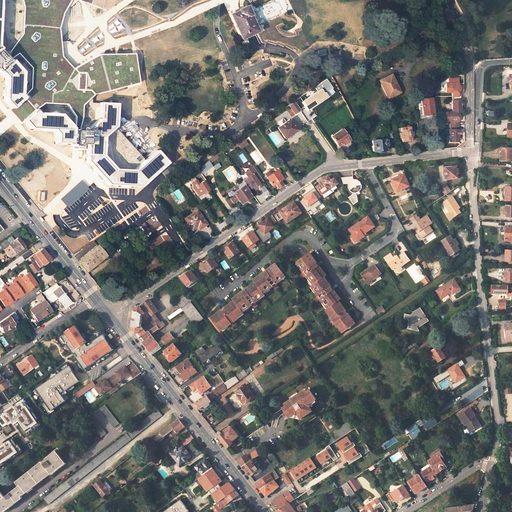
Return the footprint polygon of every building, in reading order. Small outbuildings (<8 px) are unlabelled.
[(0,0),(0,67),(10,77),(9,99),(18,109),(30,98),(26,94),(28,72),(15,57),(10,52),(4,45),(6,0),(0,0)] [(22,0),(23,1),(25,7),(23,34),(10,52),(15,57),(20,54),(34,68),(32,88),(26,94),(30,98),(40,109),(46,103),(69,105),(77,116),(76,125),(79,128),(82,128),(84,119),(85,105),(96,95),(142,84),(137,53),(101,55),(75,68),(64,56),(61,28),(64,13),(71,0),(78,0),(91,5),(93,0),(22,0)] [(297,52),(309,46),(301,27),(294,30),(295,33),(291,34),(290,34),(287,34),(284,33),(282,32),(280,29),(279,27),(285,24),(280,16),(284,14),(285,14),(287,13),(287,12),(286,9),(287,6),(284,0),(270,0),(254,7),(254,6),(253,6),(250,2),(248,3),(249,4),(238,10),(237,9),(234,11),(235,12),(229,14),(240,39),(256,31),(262,43),(266,43),(267,42),(275,45),(277,44),(283,47),(285,46),(291,50),(293,49),(297,52)] [(252,53),(248,43),(242,46),(247,56),(252,53)] [(377,80),(386,97),(400,90),(395,80),(393,81),(389,74),(377,80)] [(299,100),(306,111),(328,97),(325,92),(332,87),(326,78),(312,87),(314,90),(299,100)] [(455,91),(455,82),(442,83),(443,92),(449,92),(449,112),(443,112),(444,121),(448,121),(448,129),(447,129),(447,141),(456,141),(455,111),(458,111),(457,91),(455,91)] [(418,98),(421,115),(433,113),(431,96),(418,98)] [(286,105),(293,115),(298,111),(292,101),(286,105)] [(44,113),(40,109),(28,121),(36,128),(58,130),(62,134),(61,142),(90,144),(90,161),(112,186),(145,188),(172,163),(160,149),(138,169),(121,167),(109,154),(109,137),(121,127),(122,103),(101,102),(100,118),(90,128),(82,128),(79,128),(76,125),(66,113),(44,113)] [(294,129),(288,119),(284,122),(283,121),(279,123),(280,124),(276,127),(283,138),(283,137),(284,138),(285,138),(288,136),(288,135),(288,134),(294,129)] [(409,131),(408,126),(398,127),(399,132),(397,132),(398,137),(400,137),(400,141),(410,140),(409,135),(410,134),(410,132),(409,131)] [(139,139),(135,134),(132,137),(125,129),(121,133),(144,157),(148,154),(137,142),(139,139)] [(348,140),(340,129),(329,136),(336,146),(340,143),(341,145),(348,140)] [(383,139),(370,140),(371,150),(384,149),(383,145),(385,144),(384,139),(383,139)] [(511,148),(502,148),(501,161),(511,161),(511,148)] [(207,160),(197,167),(200,172),(200,173),(211,165),(209,162),(207,160)] [(457,172),(456,164),(442,166),(443,174),(444,173),(445,178),(457,177),(456,172),(457,172)] [(187,174),(187,175),(190,179),(197,174),(194,169),(187,174)] [(281,178),(275,169),(268,175),(267,174),(266,174),(266,175),(265,176),(271,185),(273,183),(276,187),(281,183),(279,180),(281,178)] [(408,185),(402,173),(390,179),(395,191),(408,185)] [(329,180),(326,175),(321,179),(321,180),(314,185),(323,197),(337,188),(334,184),(336,183),(332,178),(329,180)] [(352,175),(340,176),(342,182),(342,183),(347,183),(347,187),(348,190),(352,192),(355,192),(358,191),(360,188),(360,184),(359,181),(356,179),(352,178),(352,175)] [(258,177),(248,184),(254,193),(258,190),(264,186),(258,177)] [(210,187),(204,178),(202,180),(208,189),(210,187)] [(189,186),(196,196),(201,192),(202,194),(208,190),(208,189),(202,180),(196,184),(195,182),(189,186)] [(242,185),(232,192),(233,193),(236,198),(240,203),(250,195),(242,185)] [(443,194),(450,191),(448,185),(441,188),(443,194)] [(451,195),(442,201),(448,210),(444,213),(448,217),(458,210),(456,207),(454,204),(456,203),(451,195)] [(300,212),(292,201),(275,214),(279,219),(283,217),(286,222),(300,212)] [(195,210),(183,218),(190,229),(195,226),(196,228),(197,227),(197,228),(205,223),(195,210)] [(427,223),(431,221),(426,214),(420,218),(416,214),(409,218),(413,223),(414,223),(416,225),(414,227),(417,231),(419,230),(422,235),(429,230),(425,225),(427,223)] [(372,226),(366,216),(356,223),(355,223),(350,226),(351,227),(348,229),(348,231),(350,235),(352,238),(357,235),(359,238),(363,235),(361,233),(363,232),(372,226)] [(262,230),(264,233),(273,227),(267,218),(258,225),(259,226),(257,227),(260,231),(262,230)] [(257,239),(251,231),(242,238),(247,246),(250,244),(252,246),(253,244),(252,243),(257,239)] [(452,240),(449,234),(441,240),(449,253),(447,254),(447,255),(448,256),(449,257),(450,257),(451,257),(458,252),(456,250),(458,249),(455,245),(458,243),(455,238),(452,240)] [(9,244),(14,240),(11,236),(5,240),(9,244)] [(27,249),(18,238),(14,240),(9,244),(5,240),(0,243),(0,245),(3,250),(9,246),(14,253),(19,249),(22,253),(27,249)] [(77,260),(96,245),(92,240),(72,254),(77,260)] [(232,242),(231,241),(222,248),(229,258),(239,251),(232,242)] [(77,260),(85,271),(105,256),(96,245),(77,260)] [(42,264),(42,265),(50,259),(42,248),(32,255),(35,259),(37,257),(39,260),(38,261),(41,265),(42,264)] [(339,299),(323,277),(325,275),(308,253),(294,263),(302,273),(298,275),(301,279),(304,276),(311,285),(308,287),(315,297),(312,299),(315,303),(318,300),(325,310),(323,311),(330,320),(327,322),(330,326),(333,324),(340,333),(353,323),(337,301),(339,299)] [(410,261),(404,253),(398,257),(397,256),(393,258),(390,254),(383,258),(390,267),(393,265),(395,267),(397,270),(410,261)] [(26,257),(24,254),(20,257),(19,255),(0,268),(2,270),(5,268),(7,271),(22,261),(22,260),(26,257)] [(201,263),(207,272),(217,265),(210,256),(201,263)] [(35,273),(39,270),(34,263),(29,266),(35,273)] [(285,276),(275,263),(252,280),(254,282),(232,299),(233,301),(211,317),(221,331),(231,324),(233,327),(236,324),(234,321),(244,315),(242,312),(251,305),(253,308),(257,305),(255,302),(264,295),(263,293),(272,286),(274,289),(277,287),(275,284),(285,276)] [(380,274),(374,264),(364,272),(360,274),(363,278),(359,280),(363,285),(366,283),(367,283),(370,281),(380,274)] [(186,286),(196,279),(190,270),(189,271),(188,270),(180,276),(181,277),(180,277),(186,286)] [(20,275),(16,278),(25,290),(28,288),(29,289),(33,287),(36,284),(35,282),(28,272),(21,277),(20,275)] [(424,285),(430,281),(426,276),(421,280),(424,285)] [(25,290),(16,278),(13,280),(14,282),(7,287),(14,298),(15,299),(19,296),(22,294),(22,293),(25,290)] [(459,289),(452,278),(435,290),(440,298),(450,292),(451,294),(459,289)] [(7,287),(6,285),(2,288),(4,290),(0,292),(0,299),(4,306),(8,303),(12,301),(11,300),(14,298),(7,287)] [(492,293),(508,294),(508,286),(492,286),(492,293)] [(52,293),(56,299),(57,298),(66,308),(68,306),(67,305),(71,303),(72,303),(73,302),(72,301),(71,301),(59,287),(52,293)] [(40,294),(25,304),(29,310),(44,300),(40,294)] [(186,294),(176,302),(180,308),(181,307),(191,300),(186,294)] [(180,334),(175,328),(161,338),(156,342),(150,334),(157,329),(158,329),(163,326),(160,321),(156,324),(145,332),(139,325),(140,320),(141,315),(147,310),(150,315),(157,310),(149,299),(133,309),(131,328),(152,354),(175,338),(180,334)] [(44,300),(29,310),(36,321),(50,311),(44,300)] [(191,300),(181,307),(189,319),(194,325),(204,318),(191,300)] [(382,305),(375,309),(379,315),(385,311),(382,305)] [(428,320),(419,306),(411,311),(412,312),(409,314),(403,313),(403,319),(408,319),(407,328),(416,330),(417,331),(418,330),(416,326),(422,323),(423,324),(428,320)] [(2,320),(14,312),(12,308),(0,316),(0,317),(0,318),(2,320)] [(167,317),(169,319),(182,310),(180,308),(167,317)] [(163,319),(157,310),(150,315),(147,310),(141,315),(140,320),(142,322),(150,316),(156,324),(160,321),(163,319)] [(0,329),(2,332),(13,324),(10,320),(17,316),(14,312),(2,320),(0,321),(0,329)] [(194,325),(189,319),(176,328),(180,334),(194,325)] [(108,331),(68,358),(63,362),(70,372),(75,368),(77,366),(86,378),(125,352),(108,331)] [(53,343),(57,349),(61,346),(64,350),(72,344),(65,335),(53,343)] [(428,346),(434,342),(431,337),(419,346),(422,351),(429,346),(428,346)] [(43,348),(45,346),(41,340),(35,344),(52,369),(55,367),(43,348)] [(416,343),(414,340),(400,349),(402,352),(416,343)] [(194,350),(202,362),(222,350),(217,342),(204,350),(202,346),(194,350)] [(445,356),(436,343),(431,347),(433,349),(429,351),(436,362),(445,356)] [(181,354),(173,344),(163,352),(167,358),(167,359),(170,362),(171,361),(172,361),(181,354)] [(28,358),(17,365),(24,375),(39,364),(32,355),(28,358)] [(16,363),(17,365),(28,358),(27,356),(16,363)] [(196,371),(191,363),(192,362),(190,358),(188,359),(175,368),(183,380),(196,371)] [(133,378),(141,373),(133,361),(95,385),(93,382),(75,393),(77,397),(94,386),(100,396),(108,391),(110,394),(119,388),(116,383),(130,374),(133,378)] [(56,366),(71,388),(77,384),(69,373),(70,372),(63,362),(59,364),(56,366)] [(466,376),(462,370),(459,373),(456,368),(447,374),(454,384),(466,376)] [(52,369),(45,374),(48,378),(53,375),(55,373),(52,369)] [(44,395),(50,391),(51,392),(53,392),(54,391),(55,389),(55,388),(55,387),(48,378),(45,374),(35,381),(38,385),(44,395)] [(53,375),(48,378),(55,387),(60,384),(53,375)] [(211,386),(204,376),(190,386),(194,391),(198,388),(201,393),(211,386)] [(228,385),(234,381),(232,377),(210,392),(213,398),(226,389),(228,387),(228,385)] [(0,388),(2,391),(9,386),(5,380),(0,383),(0,388)] [(246,383),(235,391),(236,393),(242,401),(243,403),(254,396),(246,383)] [(469,395),(459,401),(462,406),(483,393),(482,386),(468,394),(469,395)] [(305,392),(304,390),(284,403),(285,406),(282,408),(288,417),(292,414),(297,415),(300,419),(311,411),(308,406),(309,406),(308,403),(311,402),(315,399),(309,390),(305,392)] [(192,404),(197,410),(211,401),(210,400),(206,394),(192,404)] [(109,421),(113,427),(117,424),(120,422),(106,404),(103,406),(99,409),(109,421)] [(25,418),(16,405),(13,408),(22,420),(25,418)] [(22,420),(13,408),(0,416),(0,423),(5,431),(22,420)] [(475,415),(471,408),(459,415),(466,426),(468,425),(471,430),(480,424),(474,415),(475,415)] [(48,504),(161,415),(157,409),(125,434),(70,477),(43,498),(48,504)] [(427,430),(438,424),(432,413),(406,428),(412,438),(422,433),(419,427),(424,424),(427,430)] [(102,426),(93,414),(87,418),(97,431),(101,437),(107,432),(102,426)] [(170,432),(172,430),(175,434),(177,432),(178,433),(185,426),(179,419),(171,425),(171,424),(160,433),(164,437),(170,432)] [(238,435),(230,426),(218,436),(227,448),(233,443),(231,441),(238,435)] [(160,433),(151,439),(155,444),(164,437),(160,433)] [(336,442),(349,463),(361,457),(348,435),(336,442)] [(180,465),(192,456),(183,445),(191,439),(188,436),(170,450),(173,454),(172,454),(180,465)] [(0,448),(0,468),(25,450),(15,437),(0,448)] [(315,455),(321,464),(336,455),(330,446),(315,455)] [(255,449),(247,455),(250,461),(254,458),(259,455),(255,449)] [(51,474),(66,463),(56,450),(16,482),(19,485),(5,496),(0,490),(0,510),(1,511),(5,511),(11,508),(12,509),(24,499),(23,498),(52,475),(51,474)] [(446,459),(441,452),(440,453),(439,451),(431,456),(432,458),(428,461),(436,473),(445,467),(445,466),(448,465),(445,460),(446,459)] [(259,455),(254,458),(257,461),(259,464),(266,458),(264,455),(262,452),(259,455)] [(250,461),(247,455),(238,461),(242,466),(250,461)] [(213,468),(206,458),(200,462),(200,463),(196,466),(199,470),(200,470),(201,471),(191,478),(194,481),(213,468)] [(250,476),(258,470),(253,464),(257,461),(254,458),(250,461),(242,466),(250,476)] [(311,458),(281,475),(286,485),(316,468),(311,458)] [(371,469),(379,463),(378,461),(368,467),(371,471),(372,470),(371,469)] [(430,467),(421,472),(427,482),(436,476),(430,467)] [(274,470),(255,482),(260,488),(278,476),(274,470)] [(408,488),(411,486),(415,493),(426,486),(418,474),(405,483),(408,488)] [(349,484),(354,491),(360,487),(353,477),(347,481),(349,484)] [(112,495),(100,479),(93,485),(105,501),(112,495)] [(266,496),(279,486),(273,480),(260,488),(266,496)] [(339,490),(349,484),(347,481),(337,487),(339,490)] [(291,501),(294,499),(307,491),(311,489),(306,482),(290,493),(288,491),(272,503),(277,510),(291,501)] [(403,485),(391,494),(390,492),(386,494),(391,501),(395,498),(397,501),(399,500),(409,494),(403,485)] [(239,494),(235,490),(211,507),(214,511),(222,511),(220,508),(226,504),(239,494)] [(181,500),(161,511),(185,511),(188,510),(181,500)] [(291,501),(277,510),(279,511),(300,511),(302,511),(304,510),(302,508),(302,507),(300,505),(293,509),(290,504),(292,503),(291,501)] [(382,501),(375,506),(377,508),(370,511),(383,511),(387,509),(382,501)] [(347,511),(351,510),(347,503),(333,511),(347,511)] [(365,509),(367,511),(370,511),(377,508),(375,506),(374,503),(365,509)]
